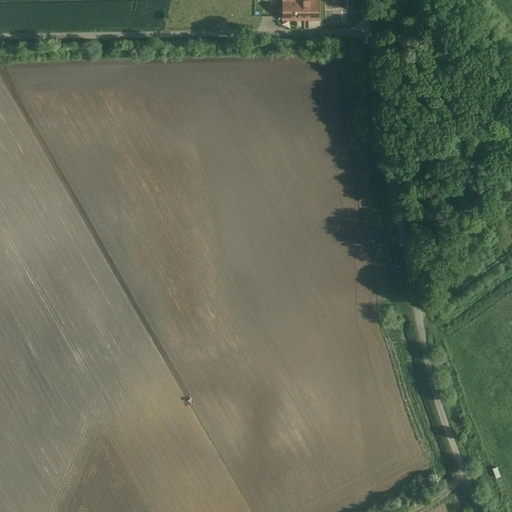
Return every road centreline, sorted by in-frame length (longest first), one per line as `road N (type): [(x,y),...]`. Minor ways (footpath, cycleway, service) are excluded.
road 1 (unclassified): [(372,30),(432,386),(481,511)]
road 2 (unclassified): [(372,30),(0,38)]
